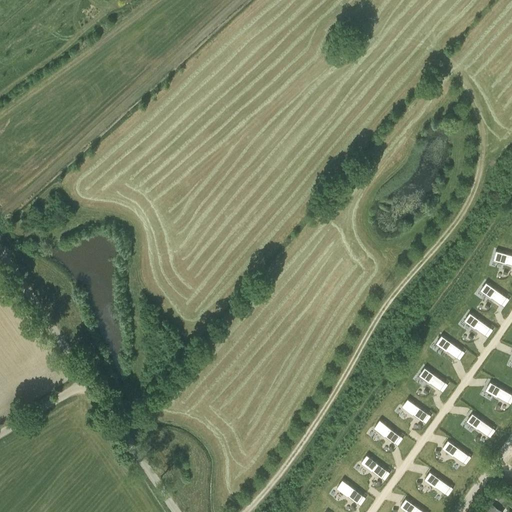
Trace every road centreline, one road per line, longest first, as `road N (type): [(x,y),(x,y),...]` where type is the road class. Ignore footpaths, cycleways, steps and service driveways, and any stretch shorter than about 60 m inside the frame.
road 1 (unclassified): [(175,511),(85,379)]
road 2 (unclassified): [(85,379),(0,244)]
